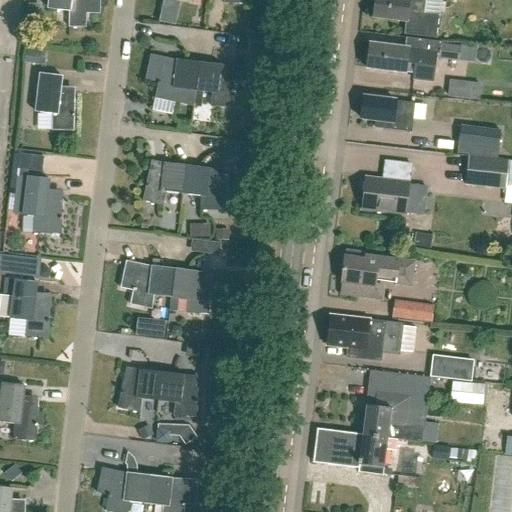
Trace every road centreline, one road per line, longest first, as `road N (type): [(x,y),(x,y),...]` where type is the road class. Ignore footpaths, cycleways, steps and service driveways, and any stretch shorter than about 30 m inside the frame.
road 1 (tertiary): [(261,511),(322,0)]
road 2 (residential): [(65,511),(125,0)]
